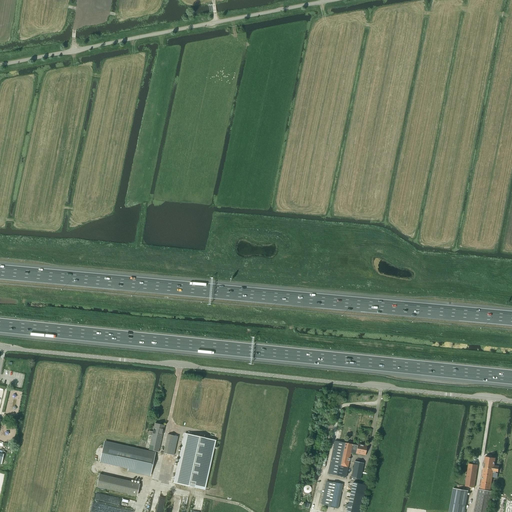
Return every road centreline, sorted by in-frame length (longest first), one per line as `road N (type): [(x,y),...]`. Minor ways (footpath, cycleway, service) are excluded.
road 1 (unclassified): [(511,401),(0,348)]
road 2 (motorway): [(0,325),(511,377)]
road 3 (motorway): [(511,319),(0,272)]
road 4 (unclassified): [(0,64),(338,0)]
road 5 (track): [(137,511),(143,488),(153,484),(180,365)]
